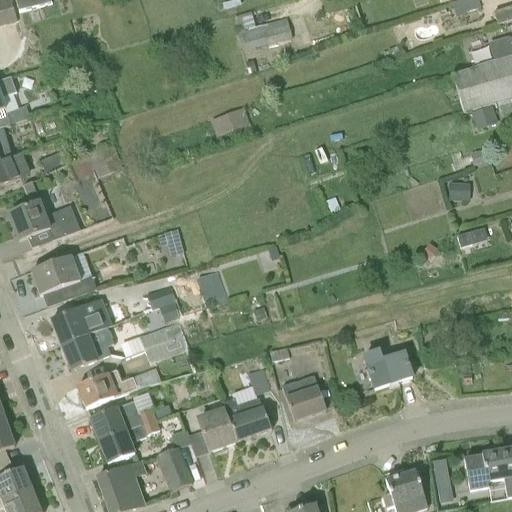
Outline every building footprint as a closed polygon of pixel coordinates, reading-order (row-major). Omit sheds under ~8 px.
[(10,0),(4,0),(0,1),(0,28),(18,24),(10,0)] [(15,0),(19,13),(51,5),(49,0),(15,0)] [(467,15),(480,10),(476,0),(469,0),(463,2),(467,15)] [(511,3),(511,4),(511,5),(511,7),(507,9),(492,14),(497,28),(511,23),(511,3)] [(269,48),(292,41),(287,21),(244,32),(244,31),(237,33),(243,54),(269,47),(269,48)] [(509,39),(489,46),(494,64),(511,58),(511,39),(509,41),(509,39)] [(492,108),(498,106),(510,102),(511,101),(511,58),(494,64),(485,66),(485,67),(452,77),(463,115),(472,113),(472,114),(492,108)] [(252,64),(246,66),(250,77),(256,75),(252,64)] [(0,130),(3,130),(29,120),(25,109),(13,113),(8,98),(16,95),(11,79),(0,82),(0,130)] [(498,127),(492,108),(472,114),(471,114),(477,133),(498,127)] [(229,116),(210,124),(217,140),(236,132),(229,116)] [(0,164),(11,160),(3,130),(0,130),(0,164)] [(88,156),(95,174),(98,181),(122,172),(113,146),(88,156)] [(46,177),(73,164),(67,151),(40,164),(46,177)] [(470,156),(473,168),(489,164),(485,151),(470,156)] [(0,164),(0,189),(30,177),(22,156),(11,160),(0,164)] [(46,218),(33,185),(22,189),(23,190),(31,208),(8,217),(19,244),(48,232),(53,243),(79,232),(70,209),(46,218)] [(470,186),(449,185),(448,203),(470,203),(470,186)] [(177,232),(164,236),(170,259),(183,256),(177,232)] [(468,235),(456,238),(460,250),(471,247),(468,235)] [(429,246),(421,256),(429,261),(436,252),(429,246)] [(277,247),(268,250),(271,262),(280,259),(277,247)] [(71,259),(32,274),(41,299),(64,290),(69,302),(97,292),(92,278),(80,283),(71,259)] [(208,312),(228,305),(218,274),(197,280),(208,312)] [(146,300),(152,313),(175,304),(170,291),(146,300)] [(163,309),(168,323),(180,318),(176,305),(163,309)] [(52,323),(61,348),(107,330),(99,310),(93,312),(91,307),(78,312),(52,323)] [(267,320),(263,310),(253,313),(256,324),(267,320)] [(160,332),(139,340),(145,355),(184,340),(179,325),(172,327),(160,332)] [(72,375),(98,364),(98,363),(111,358),(107,348),(113,345),(107,330),(61,348),(72,375)] [(149,367),(188,353),(184,340),(145,355),(149,367)] [(287,350),(270,355),(272,364),(289,361),(287,350)] [(412,381),(403,355),(382,361),(379,353),(363,358),(375,393),(412,381)] [(268,369),(264,358),(256,360),(260,372),(268,369)] [(270,393),(269,392),(262,372),(247,377),(255,398),(270,393)] [(77,389),(86,413),(118,400),(118,399),(160,383),(156,373),(121,385),(117,373),(109,376),(109,377),(77,389)] [(294,425),(326,413),(317,389),(314,378),(282,390),(285,400),(294,425)] [(133,405),(90,422),(99,445),(156,423),(156,422),(155,423),(151,412),(153,411),(147,396),(132,402),(133,405)] [(222,406),(224,411),(225,411),(237,445),(271,433),(263,410),(261,410),(258,402),(236,410),(234,402),(222,406)] [(209,455),(237,445),(225,411),(224,411),(197,421),(209,455)] [(0,454),(5,453),(14,450),(3,419),(0,420),(0,454)] [(108,468),(136,457),(131,446),(147,440),(146,438),(160,433),(156,423),(99,445),(108,468)] [(170,441),(174,452),(179,451),(179,452),(191,447),(187,439),(185,432),(171,437),(172,441),(170,441)] [(173,495),(191,487),(193,486),(179,452),(179,451),(174,452),(157,459),(173,495)] [(511,452),(481,459),(482,460),(464,464),(470,494),(488,491),(487,486),(504,483),(507,501),(511,499),(511,452)] [(139,511),(144,511),(144,510),(134,482),(147,477),(144,466),(142,467),(141,463),(124,470),(120,472),(97,480),(108,511),(139,511)] [(450,465),(436,467),(440,510),(454,508),(450,465)] [(23,471),(14,475),(0,480),(0,507),(2,507),(3,508),(33,495),(23,471)] [(421,511),(427,510),(424,499),(415,474),(401,479),(399,472),(387,477),(389,483),(385,484),(390,497),(384,499),(388,511),(394,509),(394,511),(421,511)] [(39,511),(33,495),(3,508),(4,511),(39,511)]
